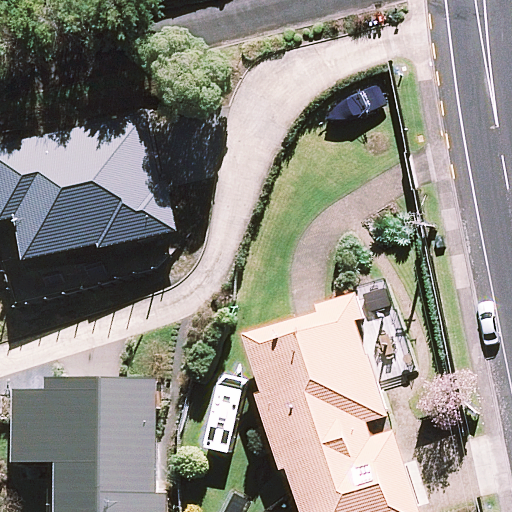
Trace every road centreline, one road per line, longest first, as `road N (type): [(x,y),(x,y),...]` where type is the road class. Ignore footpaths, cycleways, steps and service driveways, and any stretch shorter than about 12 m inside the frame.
road 1 (residential): [(0,71),(286,0)]
road 2 (tertiary): [(511,187),(478,0)]
